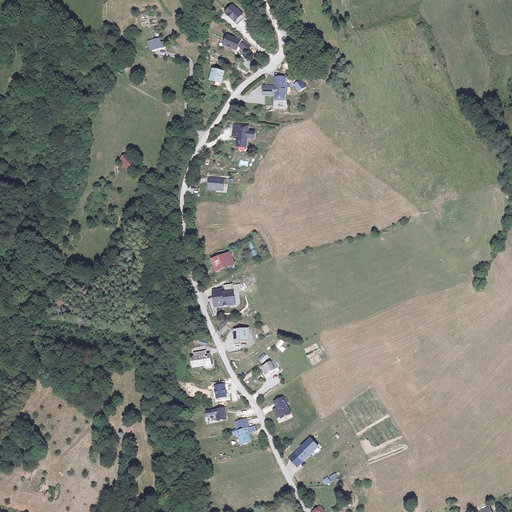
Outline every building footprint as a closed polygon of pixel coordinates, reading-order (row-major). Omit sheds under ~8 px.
[(233,6),(227,13),(236,21),(243,13),(233,6)] [(238,45),(240,46),(239,47),(245,52),(250,46),(244,41),(241,39),(239,41),(227,36),(223,45),(236,50),(238,45)] [(160,41),(149,43),(151,52),(162,49),(160,41)] [(214,66),(211,77),(216,78),(221,79),(223,69),(214,66)] [(284,78),(274,78),(275,86),(264,86),(264,94),(274,94),(274,99),(285,99),(285,87),(288,87),(289,84),(285,83),(284,78)] [(298,90),(305,85),(301,79),(294,86),(298,90)] [(242,106),(239,111),(247,115),(250,110),(242,106)] [(237,131),(237,134),(239,135),(239,144),(248,145),(249,136),(255,136),(256,131),(250,130),(250,125),(235,123),(234,131),(237,131)] [(124,152),(120,157),(117,162),(129,170),(136,159),(124,152)] [(214,175),(213,179),(209,178),(208,186),(212,186),(223,188),(224,176),(214,175)] [(227,266),(232,264),(227,254),(211,260),(215,270),(227,266)] [(215,302),(218,302),(218,305),(230,304),(229,303),(236,302),(234,291),(228,291),(222,292),(222,289),(218,289),(219,292),(214,293),(215,302)] [(218,328),(221,331),(222,330),(227,325),(225,323),(221,324),(218,328)] [(249,329),(236,329),(236,340),(240,340),(249,339),(249,329)] [(192,369),(205,367),(204,365),(212,364),(210,355),(207,355),(203,356),(203,352),(194,353),(194,357),(191,358),(192,369)] [(258,359),(262,363),(268,358),(263,353),(258,359)] [(264,373),(268,371),(273,369),(277,367),(274,360),(261,366),(264,373)] [(281,418),(281,419),(290,414),(286,406),(285,405),(288,404),(285,399),(283,400),(282,400),(274,404),(277,410),(278,412),(275,413),(277,419),(281,418)] [(230,407),(208,410),(209,417),(212,417),(215,419),(220,419),(220,421),(229,419),(228,410),(230,410),(230,407)] [(246,420),(237,422),(240,431),(248,429),(246,420)] [(240,445),(250,443),(247,433),(255,431),(254,427),(248,429),(240,431),(237,432),(238,435),(240,445)] [(302,459),(308,453),(310,455),(319,448),(312,439),(296,453),(302,459)] [(327,477),(322,480),(325,485),(330,482),(327,477)] [(318,502),(310,507),(313,511),(323,511),(324,511),(318,502)]
